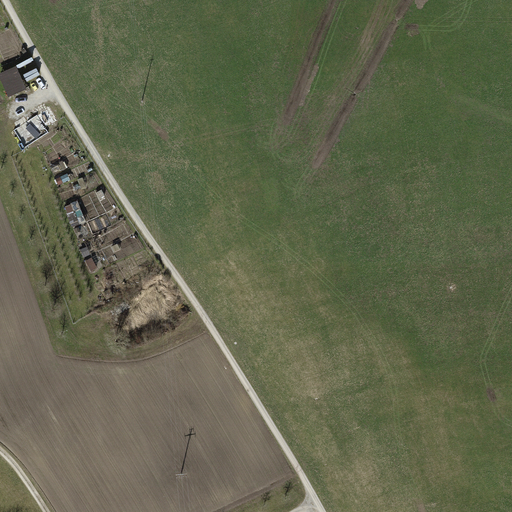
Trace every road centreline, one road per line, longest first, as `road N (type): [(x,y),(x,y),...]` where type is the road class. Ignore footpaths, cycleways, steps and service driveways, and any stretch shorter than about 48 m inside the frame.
road 1 (track): [(323,511),(5,0)]
road 2 (unknown): [(124,0),(140,20),(164,189),(370,511)]
